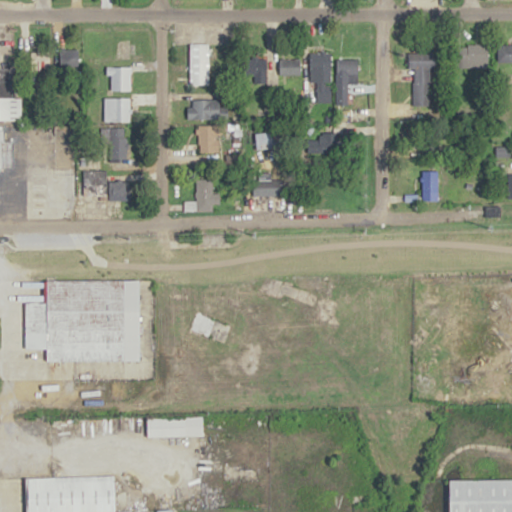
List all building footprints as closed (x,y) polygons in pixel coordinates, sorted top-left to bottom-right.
[(189,43),(189,85),(208,85),(208,43),(189,43)] [(496,61),(511,60),(511,43),(496,44),(496,61)] [(310,52),(311,103),(329,102),(329,52),(310,52)] [(435,106),(435,52),(411,52),(411,106),(435,106)] [(356,81),(356,58),(337,59),(337,81),(356,81)] [(0,66),(0,119),(17,119),(17,67),(0,66)] [(109,66),(109,90),(130,90),(130,66),(109,66)] [(129,121),(129,97),(103,97),(103,121),(129,121)] [(187,99),(187,119),(221,119),(221,99),(187,99)] [(196,124),(196,153),(218,153),(218,136),(227,136),(227,124),(196,124)] [(0,128),(0,170),(1,165),(13,164),(13,139),(3,139),(2,128),(0,128)] [(107,160),(125,160),(125,128),(107,128),(107,160)] [(279,148),(279,129),(256,129),(256,148),(279,148)] [(318,133),(318,141),(311,141),(311,152),(339,152),(339,133),(318,133)] [(131,179),(108,179),(108,170),(83,170),(83,198),(131,198),(131,179)] [(421,171),(421,200),(437,200),(437,171),(421,171)] [(283,195),(283,179),(270,179),(270,172),(251,172),(251,195),(283,195)] [(32,174),(32,208),(46,208),(46,174),(32,174)] [(345,196),(345,175),(325,175),(325,196),(345,196)] [(217,193),(212,193),(212,179),(195,179),(195,210),(217,210),(217,193)] [(140,280),(141,381),(76,381),(76,361),(45,361),(45,349),(25,350),(24,302),(43,302),(43,280),(140,280)] [(195,310),(232,322),(224,343),(188,330),(195,310)] [(146,417),(202,415),(203,435),(147,437),(146,417)] [(26,478),(26,511),(131,511),(115,511),(113,474),(26,478)] [(511,511),(511,479),(446,480),(446,511),(511,511)]
